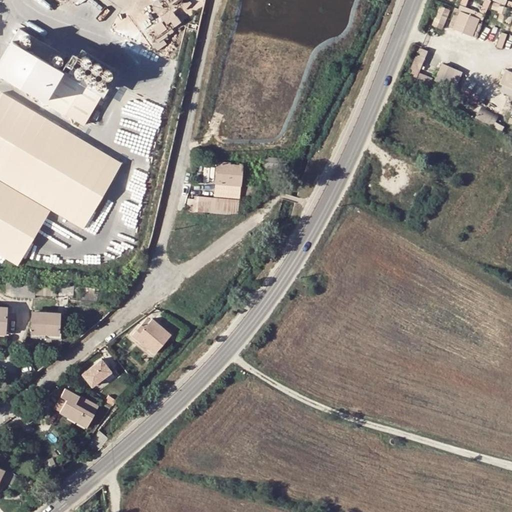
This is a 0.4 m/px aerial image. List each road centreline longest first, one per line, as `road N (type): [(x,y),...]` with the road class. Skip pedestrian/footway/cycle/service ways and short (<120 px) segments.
road 1 (secondary): [(414,0),(322,211),(230,351)]
road 2 (unclassified): [(230,351),(296,394),(511,466)]
road 3 (unclassified): [(144,297),(214,0)]
road 4 (unclassified): [(0,410),(144,297)]
road 5 (secondary): [(230,351),(108,461)]
road 6 (unclassified): [(144,297),(249,223)]
